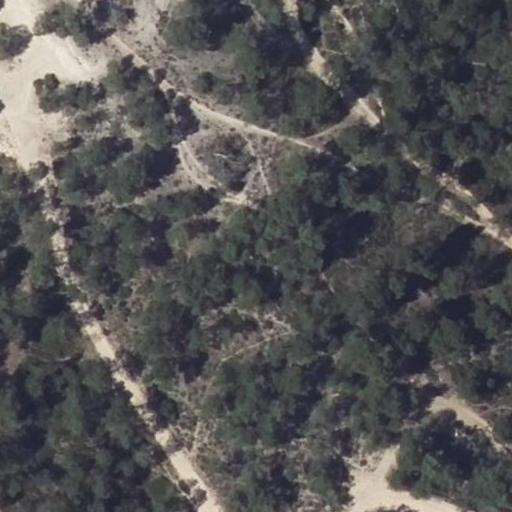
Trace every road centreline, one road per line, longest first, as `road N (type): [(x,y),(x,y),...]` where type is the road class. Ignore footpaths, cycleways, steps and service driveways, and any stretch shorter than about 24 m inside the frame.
road 1 (track): [(0,90),(137,387),(222,511)]
road 2 (track): [(511,445),(466,408),(417,425),(357,511)]
